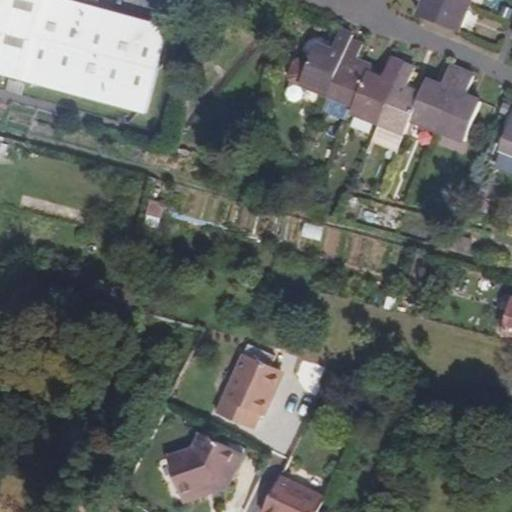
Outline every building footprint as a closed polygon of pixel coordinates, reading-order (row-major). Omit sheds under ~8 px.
[(0,0),(0,73),(162,117),(185,32),(68,0),(0,0)] [(460,32),(471,5),(459,0),(423,0),(427,1),(421,16),(460,32)] [(330,96),(352,41),(354,36),(341,31),(333,51),(319,45),(303,85),(330,96)] [(357,106),(370,73),(372,67),(359,62),(365,46),(352,41),(330,96),(337,98),(357,106)] [(385,79),(370,73),(357,106),(354,112),(381,123),(404,64),(392,59),(385,79)] [(417,69),(404,64),(381,123),(408,133),(413,121),(423,95),(409,90),(417,69)] [(429,81),(423,95),(413,121),(440,131),(464,72),(451,67),(443,87),(429,81)] [(476,77),(464,72),(440,131),(467,142),(482,103),(468,97),(476,77)] [(357,106),(337,98),(332,108),(353,116),(354,112),(357,106)] [(511,124),(502,149),(511,152),(511,124)] [(20,135),(33,139),(35,133),(21,129),(20,135)] [(9,141),(0,138),(0,155),(5,156),(9,141)] [(511,156),(500,151),(496,161),(511,167),(511,156)] [(355,198),(350,208),(358,211),(362,201),(355,198)] [(170,204),(157,201),(151,225),(163,227),(166,217),(170,204)] [(449,247),(473,254),(475,241),(454,235),(449,247)] [(422,251),(416,272),(427,275),(433,254),(422,251)] [(427,275),(416,272),(410,293),(421,296),(427,275)] [(31,312),(48,284),(23,278),(12,301),(31,312)] [(272,395),(268,394),(279,364),(243,351),(219,408),(256,423),(262,408),(266,409),(272,395)] [(511,428),(511,405),(434,385),(425,405),(511,428)] [(172,454),(187,493),(217,481),(219,486),(230,483),(245,449),(203,429),(197,444),(172,454)] [(320,511),(328,495),(281,472),(263,511),(265,511),(320,511)] [(217,481),(187,493),(189,498),(219,486),(217,481)]
